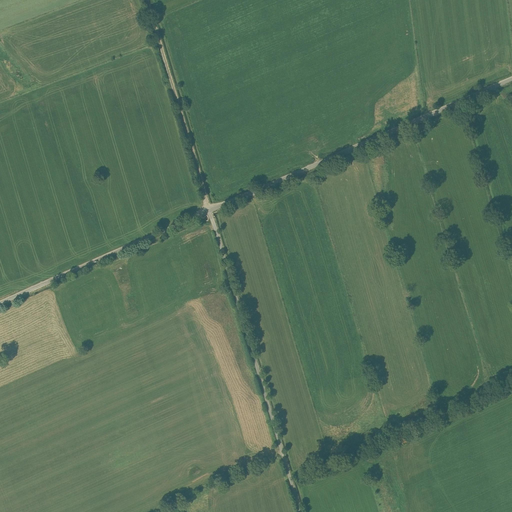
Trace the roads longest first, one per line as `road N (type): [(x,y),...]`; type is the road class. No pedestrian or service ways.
road 1 (unclassified): [(209,210),(511,77)]
road 2 (unclassified): [(299,511),(209,210)]
road 3 (unclassified): [(0,303),(209,210)]
road 4 (track): [(148,0),(209,210)]
